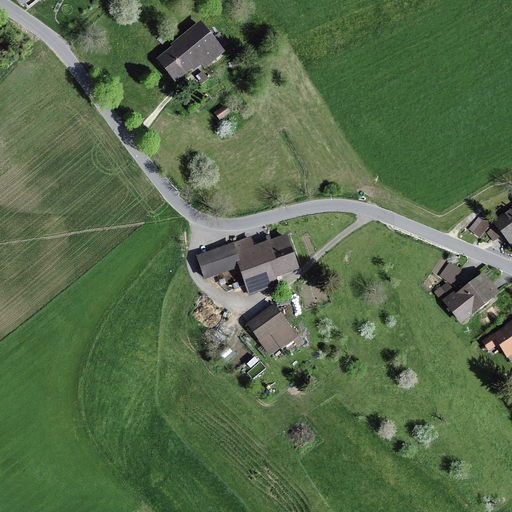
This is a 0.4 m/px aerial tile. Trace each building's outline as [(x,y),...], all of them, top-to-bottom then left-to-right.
[(160,60),(174,79),(198,60),(204,68),(222,54),(200,26),(172,48),(173,50),(160,60)] [(162,45),(169,39),(163,33),(157,39),(162,45)] [(220,121),(231,112),(226,105),(214,113),(220,121)] [(163,123),(158,119),(149,132),(153,136),(163,123)] [(130,168),(134,175),(138,171),(134,165),(130,168)] [(487,233),(494,243),(503,235),(511,246),(511,245),(511,210),(494,225),(487,233)] [(474,233),(478,236),(488,225),(483,221),(474,233)] [(276,279),(299,270),(287,235),(271,240),(270,235),(265,237),(267,241),(254,246),(251,236),(196,256),(205,281),(239,269),(249,296),(279,286),(276,279)] [(450,284),(459,272),(449,264),(440,276),(450,284)] [(494,295),(493,293),(482,279),(458,298),(457,296),(446,304),(461,323),(471,315),(470,313),(477,308),(479,310),(488,303),(486,301),(494,295)] [(440,297),(446,292),(450,288),(447,285),(443,289),(442,287),(437,292),(440,297)] [(274,304),(246,324),(262,346),(258,349),(264,356),(268,354),(270,357),(278,351),(279,352),(298,338),(274,304)] [(511,325),(494,337),(493,336),(482,343),(487,351),(497,344),(506,357),(511,352),(511,325)] [(259,361),(255,357),(247,364),(251,369),(259,361)]
